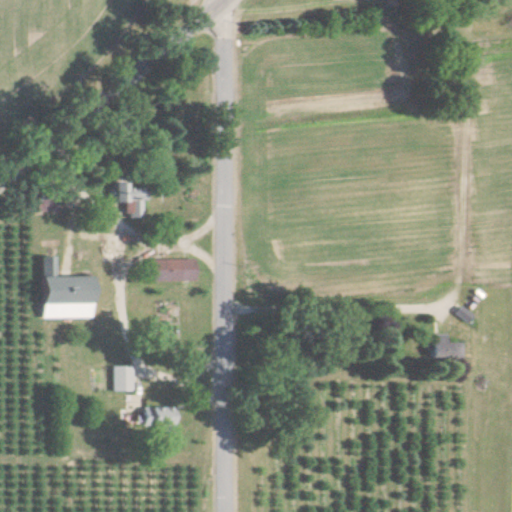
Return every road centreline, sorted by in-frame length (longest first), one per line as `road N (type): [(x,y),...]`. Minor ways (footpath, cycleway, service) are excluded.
road 1 (residential): [(229,511),(229,0)]
road 2 (tertiary): [(0,188),(232,0)]
